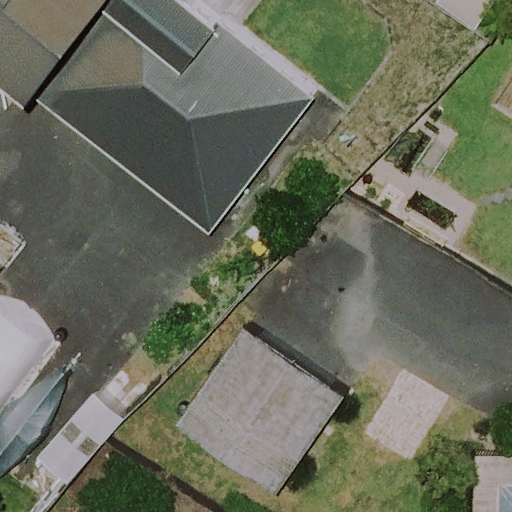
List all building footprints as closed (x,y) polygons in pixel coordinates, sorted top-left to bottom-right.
[(140,0),(197,45),(220,17),(197,0),(0,0),(0,69),(33,95),(111,0),(140,0)] [(140,0),(111,0),(33,95),(210,234),(319,95),(220,17),(197,45),(140,0)] [(339,390),(239,323),(171,424),(271,491),(339,390)] [(443,405),(392,378),(358,442),(409,469),(443,405)] [(511,511),(511,474),(489,473),(486,511),(511,511)]
